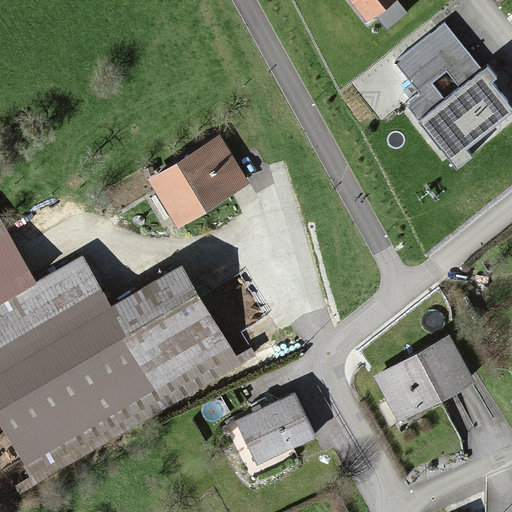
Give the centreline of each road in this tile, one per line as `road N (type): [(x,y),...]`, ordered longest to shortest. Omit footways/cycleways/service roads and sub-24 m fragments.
road 1 (residential): [(252,0),(403,294)]
road 2 (residential): [(403,294),(330,356),(332,376),(402,511)]
road 3 (residential): [(511,204),(403,294)]
